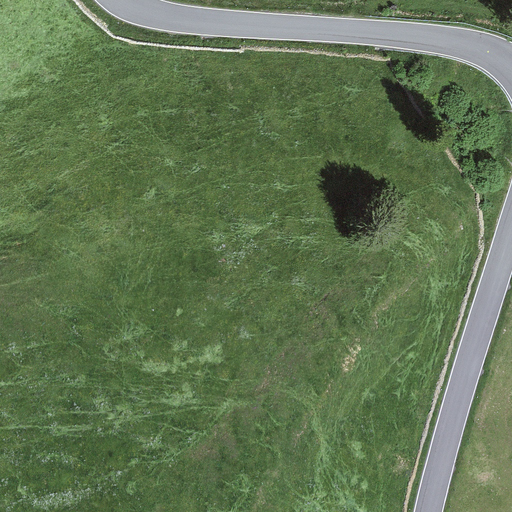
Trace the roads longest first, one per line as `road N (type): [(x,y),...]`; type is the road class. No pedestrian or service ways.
road 1 (tertiary): [(124,0),(195,21),(431,37),(489,49),(511,65)]
road 2 (tertiary): [(511,228),(429,511)]
